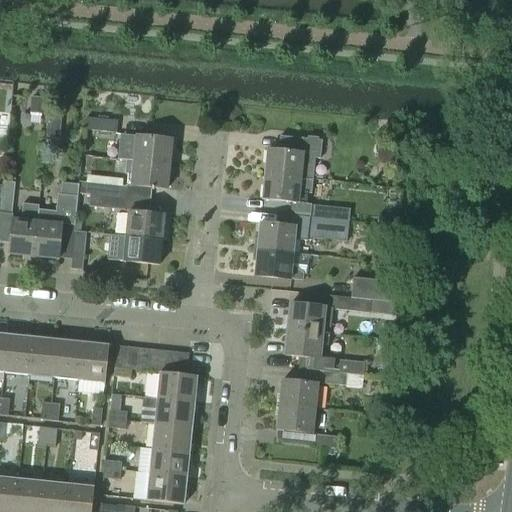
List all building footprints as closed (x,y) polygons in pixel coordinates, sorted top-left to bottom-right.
[(44,99),(31,98),(30,112),(43,114),(44,99)] [(57,129),(58,116),(50,115),(49,129),(57,129)] [(117,122),(115,121),(85,118),(84,131),(116,134),(117,122)] [(134,137),(132,162),(169,166),(171,141),(134,137)] [(264,176),(300,179),(312,181),(314,159),(319,160),(321,142),(317,141),(318,138),(307,137),(307,140),(279,137),(277,152),(267,151),(264,176)] [(377,145),(375,149),(375,153),(379,156),(384,155),(386,152),(385,147),(382,145),(377,145)] [(166,191),(169,166),(132,162),(129,187),(166,191)] [(300,179),(264,176),(262,200),(290,203),(289,217),(332,221),(348,223),(349,210),(311,206),(311,205),(306,204),(307,194),(299,193),(300,179)] [(78,194),(89,195),(125,199),(126,187),(79,182),(78,186),(78,194)] [(2,187),(0,199),(0,203),(0,214),(11,216),(14,184),(2,183),(2,187)] [(37,211),(36,221),(33,258),(57,261),(61,225),(74,227),(75,227),(75,222),(78,194),(78,186),(62,184),(60,196),(57,195),(56,213),(37,211)] [(88,207),(124,211),(125,199),(89,195),(88,207)] [(8,256),(33,258),(36,221),(37,211),(38,206),(22,204),(21,220),(12,219),(8,256)] [(124,235),(124,238),(161,241),(163,216),(127,213),(126,216),(116,215),(114,234),(124,235)] [(393,213),(387,217),(386,224),(398,225),(399,213),(393,213)] [(259,225),(256,251),(292,255),(294,240),(307,242),(307,238),(346,242),(348,223),(332,221),(289,217),(288,228),(259,225)] [(73,232),(80,233),(81,223),(75,222),(75,227),(74,227),(73,232)] [(85,233),(80,233),(73,232),(69,270),(81,271),(85,233)] [(124,238),(122,263),(158,266),(161,241),(124,238)] [(291,266),(292,255),(256,251),(253,277),(290,281),(290,280),(302,281),(303,274),(302,274),(291,266)] [(330,297),(370,301),(390,303),(392,283),(352,279),(351,285),(331,283),(330,297)] [(370,301),(330,297),(329,310),(369,314),(370,301)] [(289,305),(286,331),(329,335),(330,323),(324,323),(326,309),(289,305)] [(328,346),(329,335),(286,331),(284,357),(299,358),(298,370),(322,373),(362,377),(364,364),(321,359),(322,346),(328,346)] [(4,374),(28,377),(32,339),(8,336),(4,374)] [(57,341),(32,339),(28,377),(53,379),(57,341)] [(53,379),(79,382),(83,344),(57,341),(53,379)] [(108,347),(83,344),(79,382),(104,385),(108,347)] [(114,369),(131,371),(159,374),(185,377),(188,355),(116,347),(114,369)] [(130,380),(131,371),(114,369),(113,378),(130,380)] [(362,377),(322,373),(321,386),(357,390),(358,386),(362,386),(363,377),(362,377)] [(159,374),(156,399),(194,403),(197,378),(185,377),(159,374)] [(281,381),(279,406),(314,410),(317,385),(281,381)] [(9,400),(1,399),(0,405),(0,416),(7,417),(9,400)] [(156,399),(153,425),(191,429),(194,403),(156,399)] [(40,421),(49,422),(51,404),(41,403),(40,421)] [(59,405),(51,404),(49,422),(57,423),(59,405)] [(312,435),(314,410),(279,406),(276,431),(312,435)] [(90,426),(100,427),(102,410),(92,409),(90,426)] [(109,411),(108,419),(125,421),(126,413),(109,411)] [(124,431),(125,421),(108,419),(107,429),(124,431)] [(153,425),(151,449),(189,453),(191,429),(153,425)] [(37,445),(46,446),(48,429),(39,428),(37,445)] [(57,430),(48,429),(46,446),(55,447),(57,430)] [(90,434),(88,451),(97,452),(99,435),(90,434)] [(338,450),(340,438),(316,436),(314,448),(338,450)] [(151,449),(148,474),(186,478),(189,453),(151,449)] [(104,461),(103,469),(120,471),(121,463),(104,461)] [(120,471),(103,469),(102,479),(119,481),(120,471)] [(148,474),(145,502),(183,506),(186,478),(148,474)] [(139,488),(141,478),(122,475),(121,485),(139,488)] [(12,511),(16,480),(0,478),(0,511),(12,511)] [(12,511),(39,511),(42,483),(16,480),(12,511)] [(63,511),(66,485),(42,483),(39,511),(63,511)] [(66,485),(63,511),(90,511),(93,488),(66,485)]
